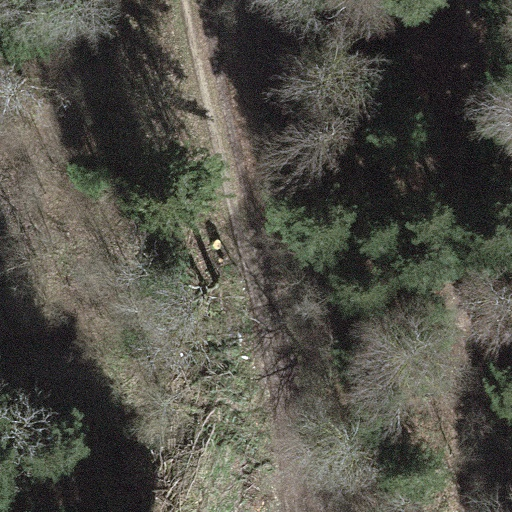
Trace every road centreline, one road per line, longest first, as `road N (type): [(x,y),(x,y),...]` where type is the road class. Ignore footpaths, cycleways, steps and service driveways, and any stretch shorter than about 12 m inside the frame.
road 1 (track): [(193,0),(293,511)]
road 2 (track): [(484,511),(461,215),(471,0)]
